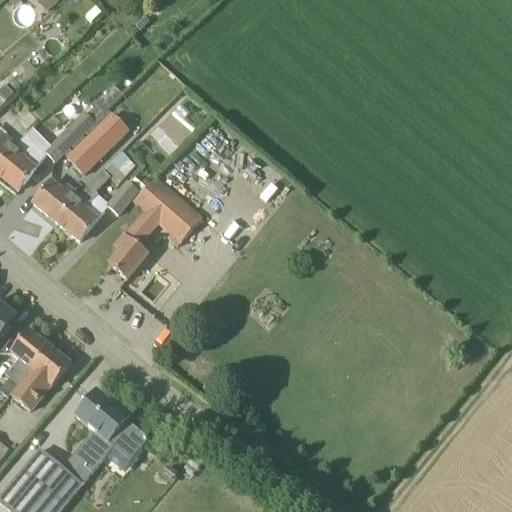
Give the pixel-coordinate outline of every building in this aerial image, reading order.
[(37,0),(37,1),(48,14),(60,5),(55,0),(37,0)] [(0,95),(7,103),(13,96),(5,88),(0,93),(0,95)] [(29,112),(18,123),(25,131),(37,120),(29,112)] [(102,160),(127,135),(110,119),(69,161),(83,175),(100,157),(102,160)] [(35,172),(46,157),(51,149),(33,130),(24,139),(16,149),(15,147),(0,166),(0,179),(18,194),(35,172)] [(1,144),(0,143),(0,166),(15,147),(5,139),(1,144)] [(97,223),(107,210),(105,208),(94,196),(110,180),(117,188),(132,170),(135,167),(122,154),(78,199),(56,225),(80,245),(97,223)] [(155,223),(167,232),(171,236),(168,240),(177,248),(201,218),(164,188),(157,182),(156,181),(132,204),(143,215),(125,237),(114,250),(119,255),(108,268),(128,283),(149,257),(135,247),(155,223)] [(62,194),(51,185),(33,206),(56,225),(78,199),(66,189),(62,194)] [(125,185),(105,208),(107,210),(118,218),(136,195),(125,185)] [(0,340),(16,322),(0,308),(0,340)] [(5,378),(10,381),(19,388),(51,350),(29,333),(10,354),(19,361),(5,378)] [(32,417),(53,390),(71,367),(51,350),(19,388),(10,399),(32,417)] [(126,423),(131,417),(120,408),(118,411),(97,393),(76,419),(94,434),(83,448),(83,449),(62,474),(40,454),(0,502),(0,505),(8,511),(62,511),(82,489),(114,450),(131,463),(149,442),(126,423)] [(0,464),(9,453),(0,445),(0,464)]
